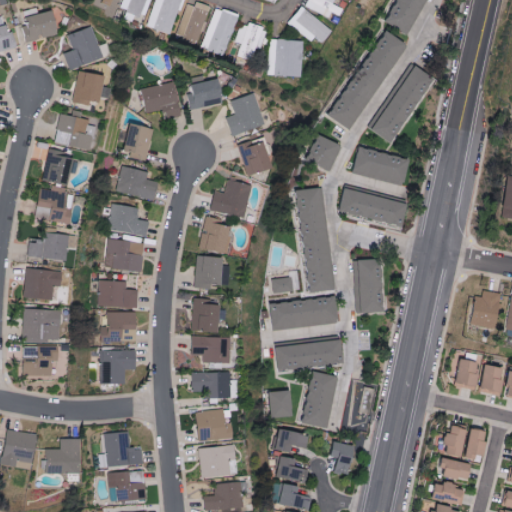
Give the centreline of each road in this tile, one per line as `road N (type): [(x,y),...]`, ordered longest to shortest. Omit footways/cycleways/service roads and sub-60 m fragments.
road 1 (secondary): [(379,511),(488,0)]
road 2 (residential): [(176,511),(167,284),(197,153)]
road 3 (residential): [(1,401),(1,289),(39,96)]
road 4 (residential): [(0,400),(71,411),(167,408)]
